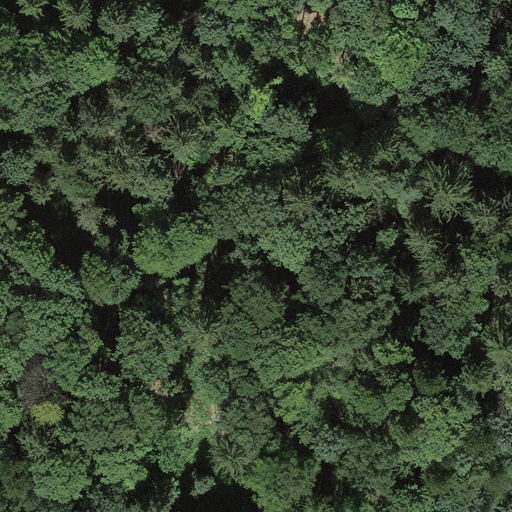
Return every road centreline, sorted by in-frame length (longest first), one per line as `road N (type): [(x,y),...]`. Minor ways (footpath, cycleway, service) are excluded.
road 1 (track): [(256,511),(297,459),(359,417),(425,397),(511,393)]
road 2 (track): [(0,90),(91,66),(234,0)]
